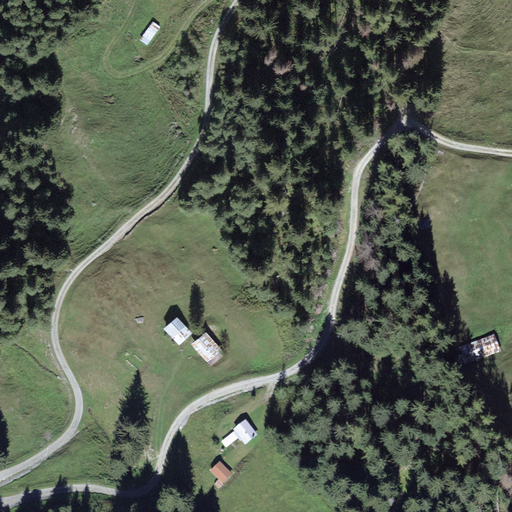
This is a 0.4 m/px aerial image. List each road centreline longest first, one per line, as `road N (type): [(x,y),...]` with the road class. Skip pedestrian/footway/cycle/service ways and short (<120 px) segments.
road 1 (track): [(0,503),(67,489),(149,492),(190,409),(304,366),(324,342),(336,306),(361,166),(407,124)]
road 2 (track): [(240,0),(218,37),(208,130),(190,165),(174,190),(66,290),(56,337),(81,393),(73,432),(0,479)]
road 3 (track): [(140,0),(108,54),(117,72),(178,47),(185,26),(212,0)]
